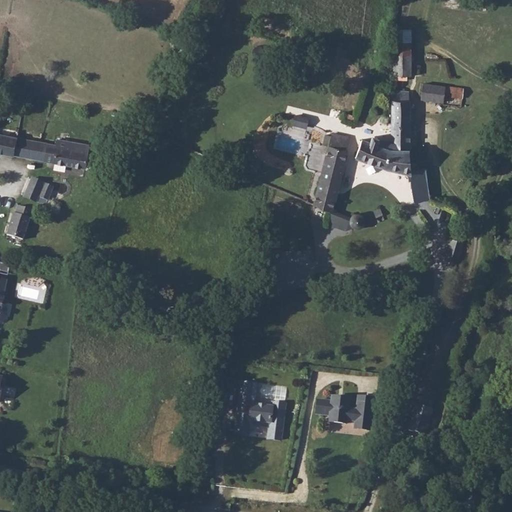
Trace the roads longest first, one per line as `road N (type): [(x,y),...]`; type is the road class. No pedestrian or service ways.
road 1 (track): [(367,511),(411,388),(438,370),(475,260),(474,221),(428,132),(414,71)]
road 2 (track): [(411,388),(432,304),(432,229),(406,198),(356,166)]
road 3 (residential): [(0,468),(245,511)]
road 4 (track): [(511,87),(421,40),(427,0)]
